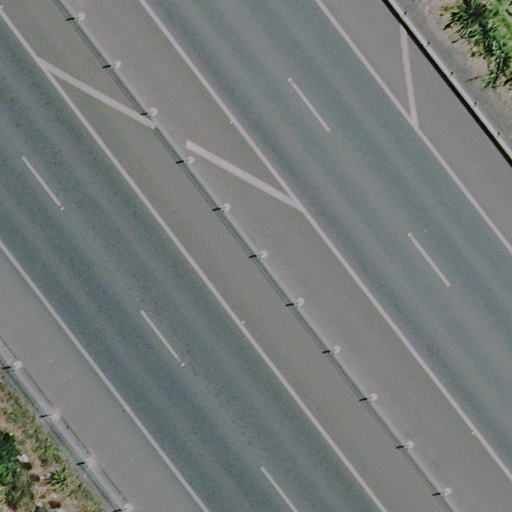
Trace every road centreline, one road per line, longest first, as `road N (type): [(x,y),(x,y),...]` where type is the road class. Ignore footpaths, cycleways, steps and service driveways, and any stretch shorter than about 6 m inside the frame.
road 1 (motorway): [(197,0),(511,391)]
road 2 (motorway): [(266,511),(0,183)]
